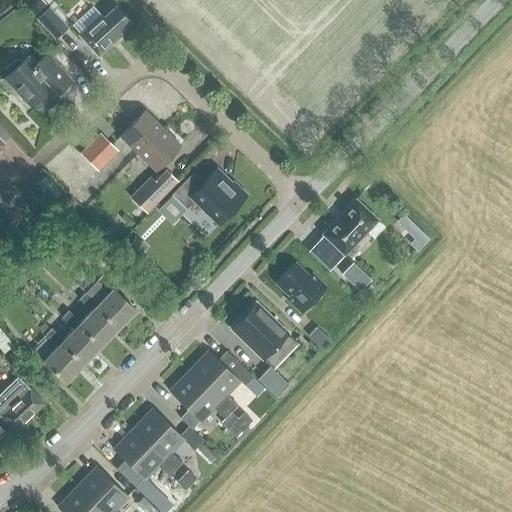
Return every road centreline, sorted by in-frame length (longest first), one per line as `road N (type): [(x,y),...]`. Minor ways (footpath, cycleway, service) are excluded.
road 1 (tertiary): [(0,492),(92,418),(303,200)]
road 2 (residential): [(303,200),(162,70),(132,75),(34,163)]
road 3 (tertiary): [(303,200),(499,0)]
